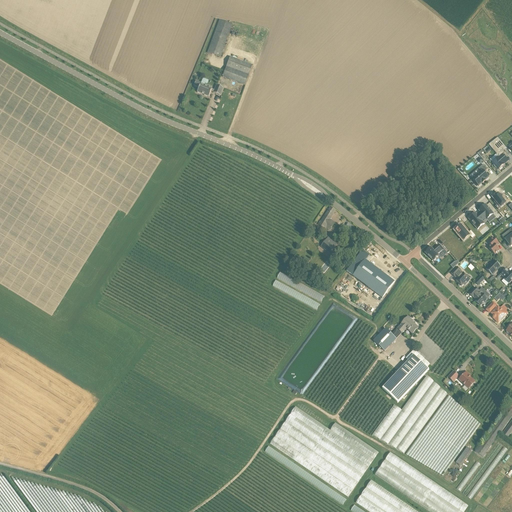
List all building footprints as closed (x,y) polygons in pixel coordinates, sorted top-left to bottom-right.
[(219,57),(232,25),(219,20),(207,53),(219,57)] [(245,85),(252,65),(230,57),(222,77),(245,85)] [(197,92),(208,97),(212,89),(209,88),(210,86),(205,84),(204,86),(200,84),(201,83),(196,81),(194,86),(199,88),(197,92)] [(223,88),(216,85),(213,93),(220,96),(223,88)] [(492,142),(499,150),(504,146),(498,138),(492,142)] [(499,158),(493,163),(494,165),(494,166),(496,168),(497,168),(499,170),(499,169),(500,170),(503,168),(502,167),(505,164),(508,161),(505,157),(508,155),(503,149),(496,155),(499,158)] [(472,179),(473,179),(476,183),(475,184),(477,187),(478,186),(479,186),(482,183),(483,184),(486,181),(485,181),(489,178),(484,172),(487,170),(483,165),(477,170),(479,173),(472,179)] [(497,195),(493,198),(495,202),(494,203),(497,206),(496,207),(498,211),(507,204),(499,194),(497,196),(497,195)] [(330,231),(335,223),(330,220),(336,211),(330,208),(319,226),(325,230),(326,228),(330,231)] [(496,217),(488,208),(471,223),(480,233),(487,227),(486,225),(489,222),(489,223),(496,217)] [(461,225),(455,231),(464,241),(470,236),(472,239),(476,236),(471,231),(468,233),(461,225)] [(451,235),(446,239),(450,244),(447,246),(453,253),(456,250),(453,247),(458,243),(451,235)] [(495,255),(500,250),(497,246),(495,245),(498,242),(494,238),(488,243),(491,246),(489,248),(495,255)] [(320,247),(329,254),(330,254),(334,248),(325,241),(320,247)] [(441,257),(440,257),(444,253),(447,256),(448,254),(441,246),(436,251),(437,251),(435,253),(432,250),(431,251),(430,251),(428,254),(427,256),(436,263),(441,257)] [(383,299),(393,285),(395,282),(378,270),(382,264),(374,258),(373,259),(369,255),(369,254),(365,260),(359,255),(347,272),(383,299)] [(501,267),(494,261),(486,269),(492,276),(493,275),(492,275),(496,272),(497,270),(498,270),(497,270),(501,267)] [(462,274),(460,272),(461,271),(457,267),(451,273),(455,278),(456,277),(458,279),(456,281),(459,284),(458,284),(458,285),(460,287),(461,287),(462,286),(462,287),(464,285),(465,285),(470,280),(469,279),(470,279),(470,278),(467,275),(466,275),(466,276),(463,273),(462,274)] [(510,273),(506,269),(501,274),(505,278),(504,279),(509,284),(511,280),(511,272),(511,271),(510,273)] [(276,279),(322,301),(325,294),(279,273),(276,279)] [(478,286),(485,279),(481,276),(475,282),(478,286)] [(491,284),(496,279),(494,276),(488,281),(491,284)] [(320,303),(275,280),(272,286),(317,309),(320,303)] [(475,301),(480,306),(482,305),(483,305),(485,303),(484,302),(487,299),(482,294),(485,291),(482,288),(479,291),(476,288),(469,294),(473,298),(474,297),(476,300),(475,301)] [(494,316),(493,316),(493,317),(494,318),(493,319),(498,323),(502,320),(505,317),(504,317),(508,314),(504,310),(501,307),(500,309),(498,307),(497,306),(494,303),(486,310),(490,313),(491,312),(492,313),(491,314),(494,316)] [(412,334),(418,328),(411,320),(409,317),(402,325),(401,324),(397,329),(402,333),(406,328),(412,334)] [(386,329),(374,341),(385,352),(397,339),(386,329)] [(398,403),(429,370),(427,368),(430,364),(414,350),(406,359),(408,361),(383,389),(398,403)] [(452,382),(458,375),(454,372),(448,378),(452,382)] [(469,390),(475,382),(471,378),(472,377),(467,372),(459,381),(469,390)] [(404,455),(447,394),(427,376),(401,410),(394,405),(372,436),(404,455)] [(483,457),(511,416),(511,408),(509,406),(493,427),(475,452),(483,457)] [(350,496),(378,451),(334,424),(330,429),(294,407),(269,446),(350,496)] [(467,433),(471,436),(480,424),(471,417),(469,419),(473,422),(471,425),(473,426),(467,433)] [(511,421),(503,434),(507,437),(511,430),(511,421)] [(497,442),(463,494),(465,496),(479,475),(483,468),(485,470),(502,445),(497,442)] [(411,446),(406,455),(443,476),(448,468),(446,466),(447,465),(435,458),(435,457),(428,453),(427,456),(424,454),(416,450),(417,448),(415,447),(415,448),(411,446)] [(503,446),(487,470),(491,473),(507,449),(503,446)] [(263,453),(344,503),(348,497),(267,447),(263,453)] [(461,466),(472,451),(467,447),(456,462),(461,466)] [(428,511),(463,511),(467,507),(389,453),(374,474),(428,511)] [(476,461),(457,489),(461,492),(480,463),(476,461)] [(480,478),(467,497),(470,500),(484,481),(480,478)] [(368,511),(416,511),(371,481),(356,503),(368,511)]
